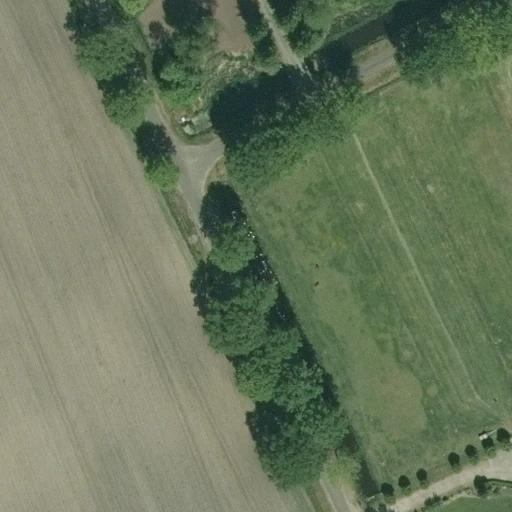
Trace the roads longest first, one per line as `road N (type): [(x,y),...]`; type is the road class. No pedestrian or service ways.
road 1 (unclassified): [(348,511),(178,171)]
road 2 (unclassified): [(178,171),(497,0)]
road 3 (unclassified): [(178,171),(96,0)]
